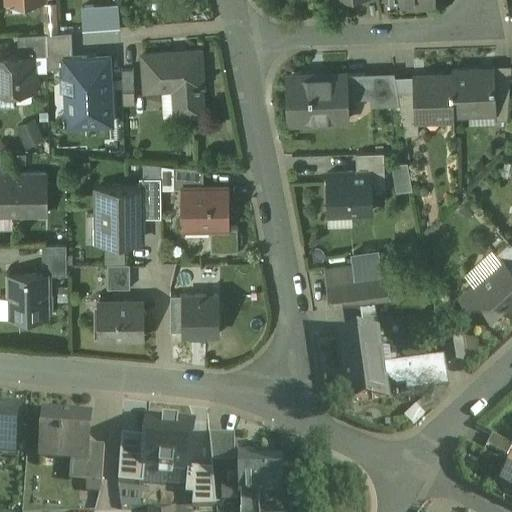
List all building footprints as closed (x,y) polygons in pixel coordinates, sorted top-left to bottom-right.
[(118,4),(82,7),(84,30),(120,28),(118,4)] [(57,18),(45,19),(45,33),(46,33),(57,33),(57,18)] [(57,33),(46,33),(47,55),(47,68),(59,68),(60,77),(66,77),(65,58),(73,58),(72,32),(57,33)] [(45,33),(18,35),(19,55),(33,55),(33,56),(47,55),(46,33),(45,33)] [(203,88),(201,51),(143,55),(145,91),(180,89),(182,117),(203,116),(201,88),(203,88)] [(19,55),(0,55),(0,91),(15,91),(34,90),(34,88),(38,84),(38,78),(33,74),(33,56),(33,55),(19,55)] [(109,58),(87,59),(87,57),(73,58),(65,58),(66,77),(60,77),(61,92),(66,92),(68,117),(88,116),(88,125),(112,124),(109,58)] [(494,67),(453,69),(453,73),(454,109),(472,109),(471,107),(494,106),(494,112),(496,112),(495,82),(494,67)] [(122,69),(123,106),(134,106),(134,69),(122,69)] [(394,73),(370,73),(371,97),(371,105),(400,104),(398,92),(395,71),(393,71),(394,73)] [(347,73),(291,75),(293,122),(349,120),(348,98),(371,97),(370,73),(347,74),(347,73)] [(453,73),(415,75),(415,91),(416,119),(417,119),(418,119),(455,118),(454,109),(453,73)] [(510,82),(495,82),(496,112),(494,112),(495,119),(507,119),(510,82)] [(15,91),(0,91),(0,107),(15,107),(15,91)] [(415,91),(398,92),(400,104),(405,134),(418,133),(418,119),(417,119),(416,119),(415,91)] [(37,128),(22,134),(27,146),(42,139),(37,128)] [(384,152),(356,153),(357,172),(370,171),(371,188),(385,187),(384,152)] [(411,159),(394,161),(397,190),(415,188),(411,159)] [(144,163),(144,175),(163,175),(163,164),(144,163)] [(203,169),(175,166),(175,187),(182,187),(182,186),(204,186),(203,169)] [(357,172),(328,173),(329,208),(350,207),(350,213),(372,213),(371,188),(370,171),(357,172)] [(46,174),(0,174),(0,215),(47,215),(46,174)] [(161,178),(140,178),(140,187),(141,187),(142,218),(162,218),(161,178)] [(204,186),(182,186),(182,187),(183,229),(211,229),(229,229),(229,227),(228,186),(204,186)] [(140,187),(97,188),(97,242),(137,242),(137,219),(142,219),(142,218),(141,187),(140,187)] [(229,229),(211,229),(211,252),(238,251),(238,227),(229,227),(229,229)] [(511,244),(509,242),(499,251),(505,258),(503,260),(511,270),(511,244)] [(67,245),(42,245),(43,275),(52,275),(52,276),(67,276),(67,245)] [(511,270),(503,260),(464,295),(491,324),(488,327),(489,328),(511,307),(511,270)] [(130,264),(108,264),(108,288),(130,288),(130,264)] [(353,266),(325,270),(326,283),(354,279),(353,266)] [(52,276),(52,275),(43,275),(8,275),(9,318),(48,317),(48,296),(52,296),(52,276)] [(354,279),(326,283),(330,306),(390,299),(387,275),(354,279)] [(183,295),(171,296),(171,331),(183,331),(183,295)] [(219,295),(183,295),(183,331),(183,335),(192,335),(192,337),(207,337),(207,335),(219,335),(219,295)] [(143,301),(100,302),(100,338),(143,338),(143,301)] [(378,330),(335,335),(345,405),(387,399),(385,380),(383,365),(378,330)] [(459,337),(444,339),(448,364),(463,362),(459,337)] [(430,359),(383,365),(385,380),(388,380),(396,386),(406,384),(407,391),(434,388),(430,359)] [(0,405),(0,452),(15,454),(18,407),(0,405)] [(90,416),(44,413),(40,457),(85,461),(87,461),(88,446),(90,416)] [(194,423),(148,419),(145,449),(143,468),(144,468),(187,472),(189,472),(189,469),(194,423)] [(234,434),(209,435),(211,463),(234,463),(234,434)] [(511,447),(511,446),(492,436),(486,446),(507,457),(511,447)] [(104,447),(88,446),(87,461),(85,461),(84,483),(102,485),(104,447)] [(144,468),(143,468),(145,449),(121,447),(118,483),(143,486),(144,468)] [(282,460),(255,460),(255,457),(238,457),(239,494),(241,494),(240,511),(258,511),(259,494),(282,494),(282,460)] [(189,469),(189,472),(187,472),(185,495),(193,496),(192,508),(216,507),(212,472),(189,469)]
